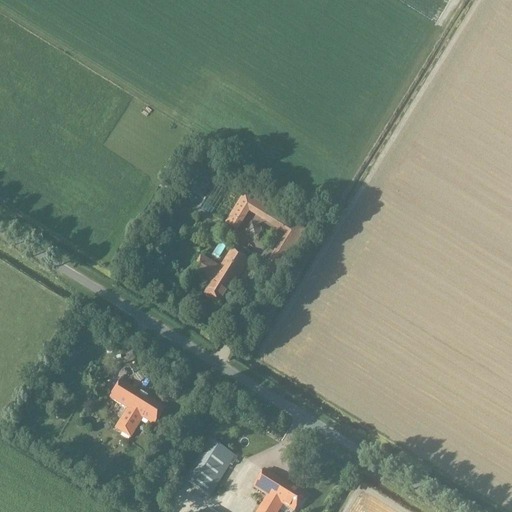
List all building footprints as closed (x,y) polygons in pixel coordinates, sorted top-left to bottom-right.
[(233,226),(246,205),(238,200),(225,221),(233,226)] [(254,208),(252,212),(261,217),(264,212),(254,208)] [(255,241),(262,231),(251,225),(245,235),(255,241)] [(218,234),(212,242),(211,242),(204,251),(211,256),(223,237),(218,234)] [(220,305),(247,261),(230,250),(220,268),(200,256),(191,271),(210,283),(203,294),(220,305)] [(94,384),(100,374),(90,368),(84,378),(94,384)] [(155,425),(165,408),(121,381),(110,398),(128,409),(116,428),(131,438),(143,418),(155,425)] [(210,442),(186,482),(210,497),(230,465),(232,466),(237,458),(210,442)] [(295,511),(305,494),(264,470),(254,487),(268,495),(257,511),(278,511),(283,505),(295,511)] [(244,497),(241,502),(233,498),(227,508),(233,511),(245,511),(251,501),(244,497)]
